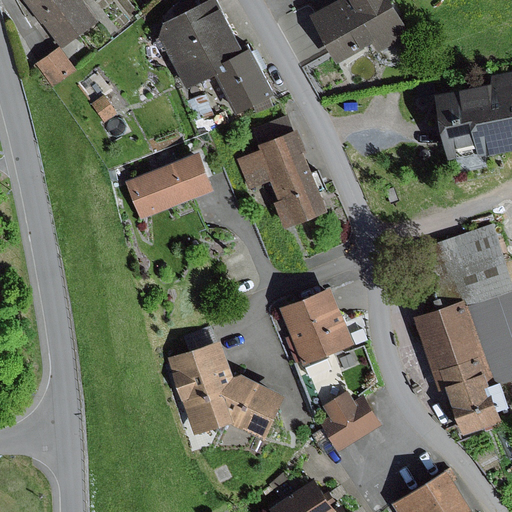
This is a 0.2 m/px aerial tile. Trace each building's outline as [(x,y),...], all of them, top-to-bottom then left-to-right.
[(90,0),(29,0),(65,46),(103,17),(90,0)] [(222,0),(204,0),(167,19),(162,33),(188,85),(217,71),(229,65),(225,56),(246,45),(222,0)] [(394,0),(332,0),(312,12),(339,60),(376,40),(381,50),(413,32),(394,0)] [(225,56),(229,65),(217,71),(238,112),(280,91),(255,41),(246,45),(225,56)] [(61,46),(39,63),(54,83),(77,67),(61,46)] [(511,78),(441,91),(453,158),(511,146),(511,78)] [(206,94),(188,101),(195,119),(212,113),(206,94)] [(260,148),(236,157),(248,186),(274,176),(283,198),(278,200),(288,224),(330,208),(307,149),(310,147),(301,124),(257,141),(260,148)] [(202,149),(129,180),(143,215),(217,185),(202,149)] [(511,276),(494,223),(407,251),(428,315),(499,291),(511,286),(511,276)] [(334,285),(282,306),(304,362),(356,341),(340,300),(334,285)] [(511,286),(499,291),(511,330),(511,286)] [(511,377),(511,330),(499,291),(428,315),(417,319),(439,388),(451,384),(488,372),(492,384),(503,380),(511,377)] [(224,337),(169,356),(195,432),(236,419),(224,389),(236,373),(224,337)] [(245,369),(236,373),(224,389),(236,419),(269,435),(290,391),(245,369)] [(488,372),(451,384),(466,434),(504,422),(500,409),(511,405),(503,380),(492,384),(488,372)] [(330,415),(322,420),(340,450),(384,423),(367,394),(356,400),(350,389),(324,405),(330,415)] [(450,468),(396,503),(402,511),(471,511),(476,509),(450,468)] [(319,475),(274,506),(278,511),(339,511),(343,510),(319,475)]
